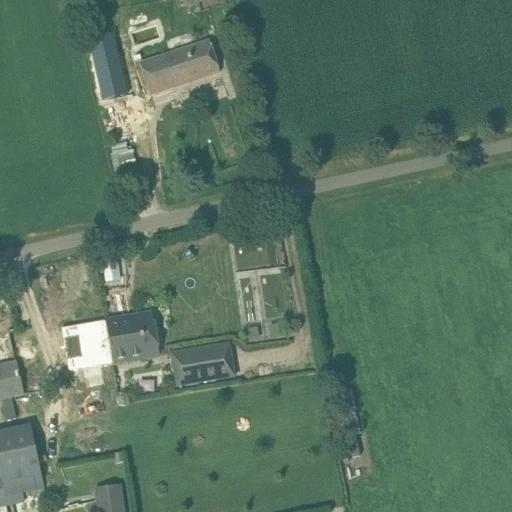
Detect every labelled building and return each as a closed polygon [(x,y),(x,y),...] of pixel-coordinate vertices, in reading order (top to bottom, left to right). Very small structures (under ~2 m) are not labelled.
[(126,95),(112,38),(89,43),(103,101),(126,95)] [(220,73),(213,54),(209,41),(139,64),(150,96),(220,73)] [(142,100),(107,107),(110,121),(145,114),(142,100)] [(104,322),(112,366),(159,358),(152,314),(104,322)] [(104,322),(68,328),(75,372),(82,371),(85,389),(106,386),(103,367),(111,366),(104,322)] [(170,354),(176,388),(211,382),(206,348),(170,354)] [(15,362),(0,365),(0,400),(23,395),(15,362)] [(12,399),(3,400),(6,419),(15,418),(12,399)] [(29,426),(0,432),(0,499),(44,489),(29,426)] [(123,511),(120,486),(94,490),(97,511),(123,511)]
